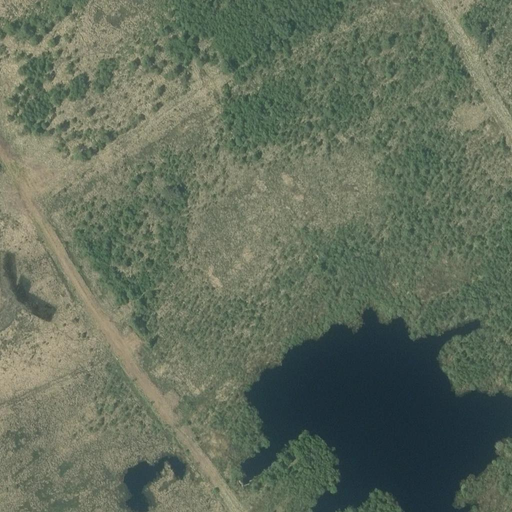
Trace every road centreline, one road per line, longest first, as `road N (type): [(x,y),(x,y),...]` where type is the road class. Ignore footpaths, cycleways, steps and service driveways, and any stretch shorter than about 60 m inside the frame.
road 1 (track): [(239,511),(22,195),(0,135)]
road 2 (track): [(511,137),(430,0)]
